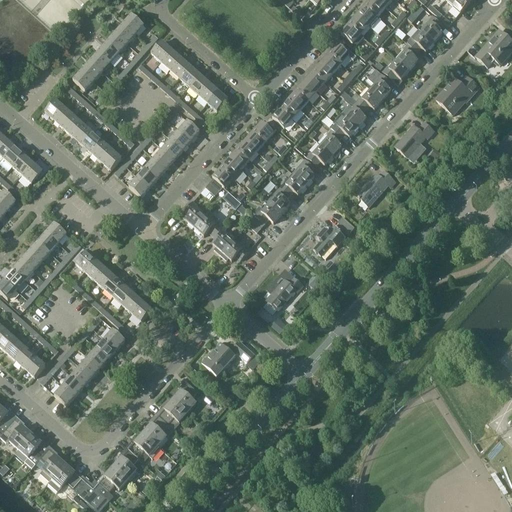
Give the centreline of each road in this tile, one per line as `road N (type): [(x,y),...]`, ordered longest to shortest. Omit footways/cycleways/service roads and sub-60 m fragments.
road 1 (residential): [(228,307),(499,1)]
road 2 (residential): [(228,307),(105,447),(92,452),(78,449),(0,378)]
road 3 (tertiary): [(304,373),(511,139)]
road 4 (residential): [(141,229),(0,104)]
road 5 (tertiary): [(181,511),(304,373)]
road 6 (residential): [(141,229),(257,102)]
road 7 (residential): [(257,102),(164,15),(163,0)]
road 8 (residential): [(257,102),(347,0)]
